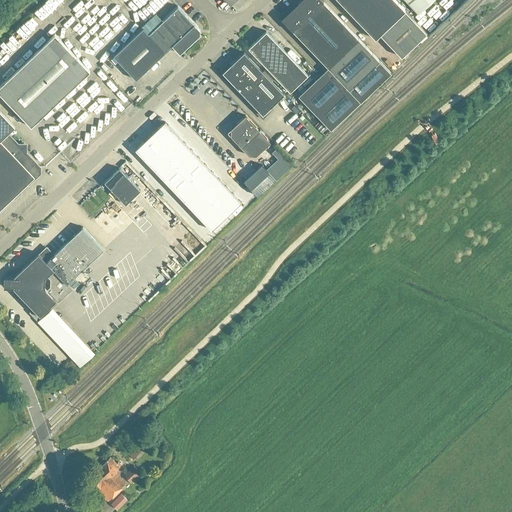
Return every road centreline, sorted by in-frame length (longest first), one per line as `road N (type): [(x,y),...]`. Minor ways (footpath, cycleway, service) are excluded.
road 1 (unclassified): [(0,249),(227,35)]
road 2 (tertiary): [(51,462),(0,342)]
